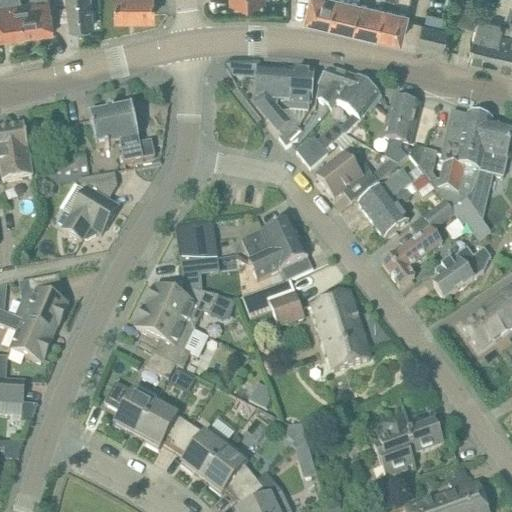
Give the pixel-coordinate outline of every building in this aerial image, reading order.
[(0,0),(0,39),(24,36),(20,4),(19,3),(18,0),(0,0)] [(18,0),(24,36),(53,32),(49,0),(18,0)] [(94,25),(91,6),(90,0),(64,0),(68,29),(94,25)] [(114,0),(115,17),(153,16),(153,0),(114,0)] [(308,0),(304,19),(328,25),(333,0),(308,0)] [(333,0),(328,25),(352,30),(359,0),(358,0),(333,0)] [(359,0),(352,30),(375,36),(383,6),(383,0),(359,0)] [(383,0),(383,6),(375,36),(400,42),(410,0),(383,0)] [(468,58),(493,63),(502,26),(507,27),(511,19),(511,0),(496,0),(496,2),(492,1),(488,16),(482,14),(484,7),(459,0),(458,0),(453,23),(475,29),(468,58)] [(502,26),(493,63),(511,67),(511,19),(507,27),(502,26)] [(444,45),(447,30),(421,24),(418,39),(444,45)] [(248,67),(247,80),(257,80),(257,70),(257,68),(248,67)] [(290,112),(288,112),(283,113),(278,106),(278,101),(287,102),(289,72),(257,70),(257,80),(255,99),(256,99),(255,106),(282,138),(298,128),(300,127),(290,112)] [(336,105),(355,79),(331,71),(327,75),(317,87),(325,92),(318,101),(326,108),(331,111),(336,105)] [(289,72),(287,102),(289,102),(288,112),(290,112),(305,113),(306,103),(311,104),(314,74),(289,72)] [(381,99),(355,79),(336,105),(353,118),(341,129),(337,125),(317,143),(314,139),(296,154),(310,171),(327,156),(325,153),(335,144),(342,137),(343,136),(344,136),(345,135),(345,136),(359,122),(362,118),(363,119),(368,112),(370,114),(381,99)] [(416,167),(418,169),(425,150),(413,147),(412,152),(408,151),(409,146),(410,146),(419,106),(393,100),(383,141),(388,142),(384,158),(398,166),(408,157),(416,167)] [(124,166),(135,163),(154,159),(151,143),(139,146),(131,107),(88,116),(96,149),(119,144),(124,166)] [(451,210),(466,198),(472,194),(478,182),(479,177),(490,122),(468,117),(467,117),(451,114),(440,163),(444,164),(438,189),(444,190),(438,195),(444,203),(447,206),(448,205),(451,210)] [(466,198),(475,211),(484,188),(489,190),(491,183),(493,175),(502,177),(506,160),(511,134),(511,129),(490,125),(491,122),(490,122),(479,177),(478,182),(472,194),(466,198)] [(24,128),(0,132),(0,170),(2,183),(32,178),(27,151),(28,151),(24,128)] [(304,133),(298,128),(282,138),(278,140),(286,150),(297,141),(304,133)] [(342,137),(335,144),(343,152),(354,142),(344,136),(343,136),(342,137)] [(425,150),(418,169),(424,176),(430,184),(437,153),(425,150)] [(52,185),(89,179),(86,157),(73,159),(74,164),(49,169),(52,185)] [(334,201),(349,189),(369,173),(361,163),(354,169),(345,157),(316,179),(334,201)] [(417,171),(408,178),(412,185),(422,178),(417,171)] [(390,200),(402,193),(412,185),(408,178),(403,172),(358,206),(372,225),(384,216),(380,210),(391,201),(390,200)] [(117,188),(115,175),(80,182),(81,190),(86,193),(71,218),(71,219),(63,233),(81,244),(84,240),(86,241),(95,236),(97,234),(101,237),(117,211),(107,205),(117,188)] [(430,184),(424,176),(422,178),(412,185),(423,199),(435,190),(430,184)] [(384,216),(372,225),(384,241),(408,223),(399,210),(409,203),(402,193),(390,200),(391,201),(380,210),(384,216)] [(466,198),(451,210),(455,215),(462,226),(478,217),(475,211),(466,198)] [(448,205),(447,206),(444,203),(424,219),(409,230),(417,240),(381,266),(399,290),(415,278),(409,270),(442,245),(433,232),(455,215),(451,210),(448,205)] [(10,210),(0,212),(0,228),(2,237),(16,233),(10,210)] [(254,261),(299,241),(289,221),(241,244),(245,252),(249,250),(254,261),(249,263),(254,261)] [(200,261),(203,261),(218,259),(212,225),(175,231),(180,261),(200,261)] [(254,261),(249,263),(259,282),(289,268),(308,260),(299,241),(254,261)] [(433,287),(443,302),(484,273),(488,262),(490,261),(483,251),(472,259),(466,250),(434,272),(440,281),(433,287)] [(200,261),(180,261),(184,289),(186,290),(203,294),(201,277),(200,261)] [(36,295),(24,323),(53,336),(57,328),(58,328),(66,311),(65,310),(66,307),(56,302),(61,291),(58,277),(28,283),(30,292),(36,295)] [(295,295),(290,282),(242,300),(250,324),(273,315),(278,329),(304,319),(295,295)] [(479,352),(511,328),(511,287),(460,324),(479,352)] [(156,288),(146,310),(195,333),(205,313),(211,317),(220,299),(203,294),(186,290),(181,300),(156,288)] [(333,373),(351,367),(370,361),(348,294),(312,305),(333,373)] [(195,333),(146,310),(136,331),(161,343),(154,356),(183,371),(191,356),(184,353),(195,333)] [(49,344),(53,336),(24,323),(0,312),(0,326),(18,335),(11,352),(40,365),(42,362),(43,363),(51,345),(49,344)] [(511,344),(498,355),(511,375),(511,344)] [(168,382),(176,368),(152,355),(151,357),(152,357),(146,369),(145,368),(144,370),(168,382)] [(177,370),(170,385),(177,388),(184,374),(177,370)] [(0,405),(23,407),(25,383),(0,380),(0,405)] [(127,434),(137,439),(155,406),(115,385),(104,406),(122,416),(121,417),(119,416),(112,428),(126,436),(127,434)] [(175,451),(191,427),(177,418),(155,406),(137,439),(147,444),(146,446),(158,453),(163,443),(175,451)] [(23,407),(22,426),(31,426),(38,408),(23,407)] [(416,467),(412,457),(444,446),(435,421),(410,430),(405,416),(373,427),(379,444),(374,446),(386,480),(409,472),(408,470),(416,467)] [(205,437),(191,427),(175,451),(188,459),(180,468),(191,476),(193,474),(201,481),(229,445),(210,430),(205,437)] [(306,444),(296,452),(298,460),(304,461),(311,459),(306,444)] [(227,489),(236,500),(257,483),(244,467),(249,460),(229,445),(201,481),(210,488),(209,490),(220,498),(227,489)] [(451,488),(472,482),(467,467),(446,474),(451,488)] [(289,511),(281,494),(267,476),(257,483),(236,500),(245,511),(242,511),(289,511)] [(382,481),(364,487),(367,497),(385,491),(382,481)] [(459,491),(404,511),(403,511),(487,511),(477,485),(459,491)]
